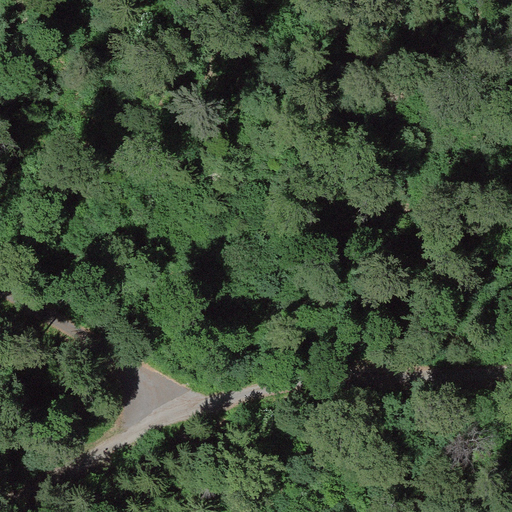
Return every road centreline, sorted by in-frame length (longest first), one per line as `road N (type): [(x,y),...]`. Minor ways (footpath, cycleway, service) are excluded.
road 1 (track): [(511,369),(465,376),(348,372),(176,414)]
road 2 (track): [(176,414),(148,376),(0,284)]
road 3 (track): [(176,414),(0,502)]
